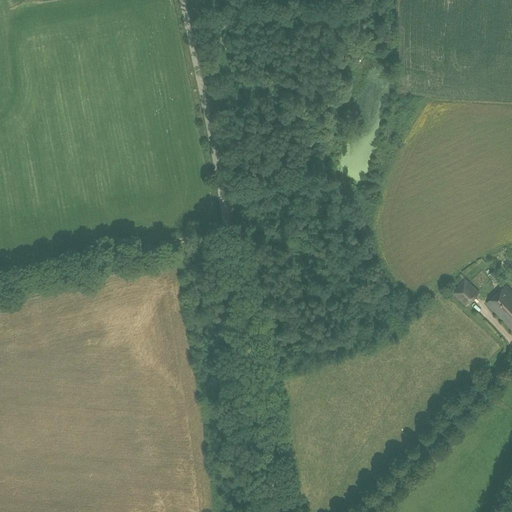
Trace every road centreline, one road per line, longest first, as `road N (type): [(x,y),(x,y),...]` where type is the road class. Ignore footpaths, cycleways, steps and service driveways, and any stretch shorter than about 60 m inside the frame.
road 1 (unclassified): [(279,511),(183,0)]
road 2 (track): [(0,285),(225,225)]
road 3 (track): [(364,511),(511,355)]
